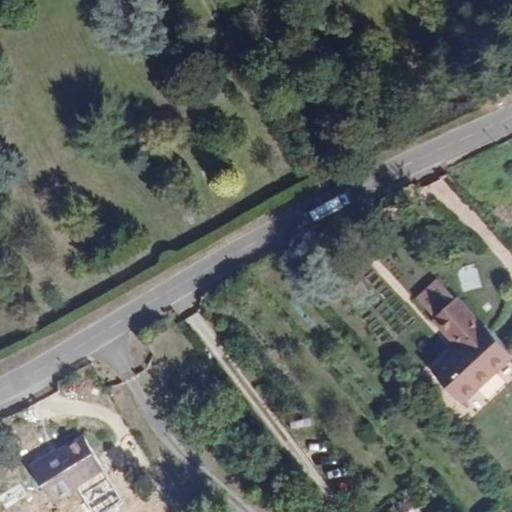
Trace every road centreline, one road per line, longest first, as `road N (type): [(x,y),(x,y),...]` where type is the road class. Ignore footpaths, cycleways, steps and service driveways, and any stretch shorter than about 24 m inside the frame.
road 1 (residential): [(511,121),(321,208),(0,390)]
road 2 (unknown): [(190,284),(358,511)]
road 3 (unknown): [(104,333),(256,511)]
